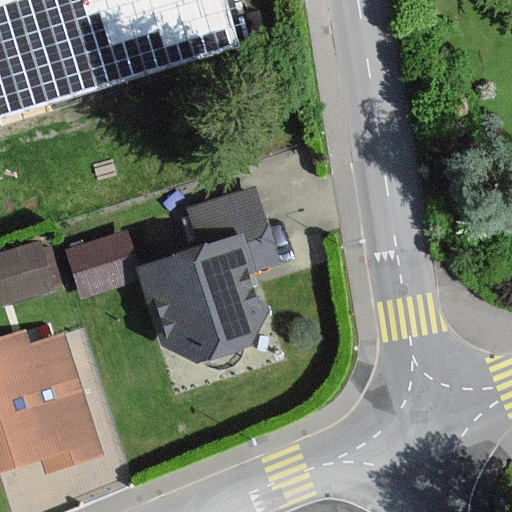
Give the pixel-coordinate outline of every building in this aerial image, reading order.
[(0,0),(0,112),(234,43),(220,0),(0,0)] [(190,212),(202,249),(192,252),(142,269),(167,344),(202,359),(225,351),(249,343),(262,311),(247,267),(271,259),(250,193),(190,212)] [(64,237),(77,287),(134,272),(121,222),(64,237)] [(41,246),(0,258),(0,283),(6,302),(54,287),(41,246)] [(19,339),(0,345),(0,471),(40,458),(44,471),(94,455),(59,344),(24,355),(19,339)]
